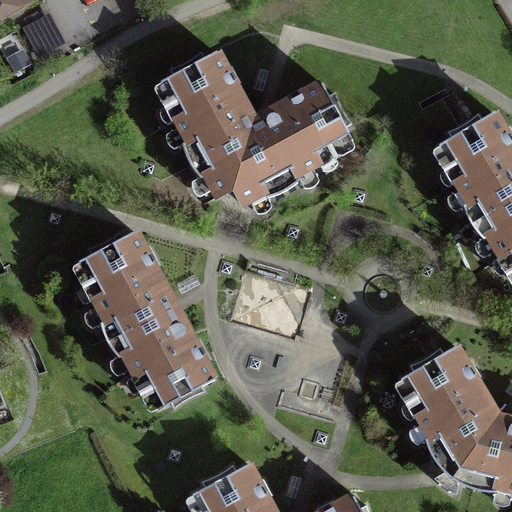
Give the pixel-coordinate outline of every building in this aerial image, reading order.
[(0,0),(0,21),(3,20),(2,15),(24,3),(22,0),(0,0)] [(262,196),(265,200),(278,196),(289,190),(299,182),(296,178),(318,166),(313,157),(326,149),(331,158),(349,149),(347,145),(351,143),(344,130),(350,127),(339,112),(333,97),(328,100),(321,87),(303,97),(300,92),(284,100),(287,106),(282,108),(282,110),(285,108),(294,125),(251,148),(240,144),(217,102),(233,93),(234,95),(236,95),(233,89),(238,87),(230,71),(225,74),(215,55),(202,62),(199,57),(184,67),(169,73),(172,78),(159,85),(161,89),(157,91),(167,109),(176,104),(184,118),(174,123),(186,144),(181,147),(187,163),(192,172),(200,181),(204,178),(216,200),(232,191),(241,207),(249,203),(262,196)] [(511,188),(496,162),(511,152),(511,149),(511,148),(511,137),(508,130),(503,133),(492,116),(480,123),(476,118),(464,127),(447,136),(450,141),(438,148),(440,152),(436,154),(447,172),(456,166),(464,179),(455,185),(467,206),(463,209),(467,220),(473,231),(482,242),(487,239),(500,260),(509,255),(511,260),(511,270),(508,273),(511,280),(511,188)] [(198,342),(193,345),(191,343),(190,343),(191,346),(175,355),(154,317),(135,281),(151,272),(153,274),(154,274),(153,271),(158,268),(148,250),(143,253),(133,234),(121,241),(118,236),(105,245),(87,252),(90,257),(78,264),(80,268),(76,270),(85,288),(95,283),(102,297),(93,302),(104,323),(99,326),(103,337),(109,349),(118,360),(123,357),(134,379),(143,374),(151,387),(141,392),(151,410),(155,408),(157,412),(170,405),(173,410),(188,400),(203,394),(200,389),(213,382),(203,364),(208,361),(198,342)] [(193,277),(175,286),(180,296),(198,286),(193,277)] [(511,443),(483,436),(458,395),(474,385),(475,388),(477,387),(474,382),(479,379),(470,363),(464,366),(454,349),(442,356),(438,351),(423,362),(409,368),(412,373),(400,381),(402,385),(398,387),(408,404),(418,399),(425,412),(416,418),(429,439),(424,442),(429,455),(436,466),(444,474),(451,480),(464,488),(475,491),(494,494),(496,488),(511,492),(511,443)] [(511,379),(503,392),(511,399),(511,397),(511,379)] [(366,511),(365,507),(359,510),(353,498),(334,508),(332,502),(316,511),(249,511),(265,503),(266,506),(268,505),(265,500),(270,497),(262,481),(256,484),(246,466),(234,473),(231,467),(218,476),(201,484),(204,489),(191,496),(193,500),(189,502),(194,511),(366,511)] [(289,477),(283,497),(293,500),(299,481),(289,477)]
